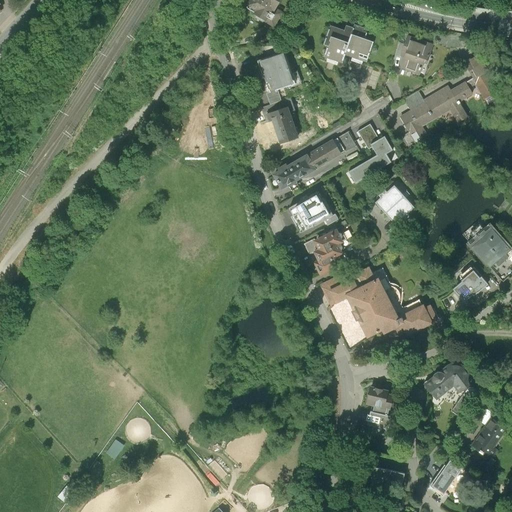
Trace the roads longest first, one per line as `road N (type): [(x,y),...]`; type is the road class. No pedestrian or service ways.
road 1 (residential): [(347,377),(267,206),(220,42),(216,0)]
road 2 (residential): [(372,370),(411,387),(412,465),(435,511)]
road 3 (residential): [(372,370),(428,355),(511,295)]
road 4 (residential): [(324,511),(347,377)]
road 5 (primary): [(391,0),(511,24)]
